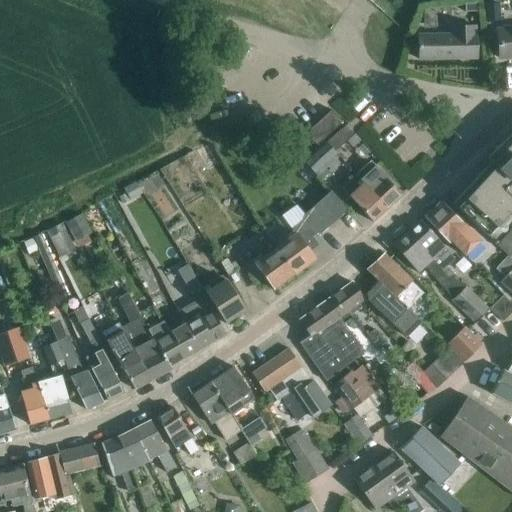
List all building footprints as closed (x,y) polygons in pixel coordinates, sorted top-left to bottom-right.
[(476,3),(464,3),(464,12),(476,11),(476,3)] [(450,26),(450,34),(417,35),(418,59),(475,58),(474,25),(450,26)] [(511,28),(496,30),(498,58),(511,56),(511,28)] [(331,110),(305,133),(315,145),(341,122),(331,110)] [(353,134),(345,126),(326,142),(334,150),(346,140),(352,147),(360,140),(354,133),(353,134)] [(452,204),(486,236),(511,207),(511,132),(493,151),(499,156),(493,162),(491,161),(452,204)] [(324,139),(301,159),(314,175),(315,174),(321,180),(329,174),(323,167),(337,155),(334,150),(326,142),(324,139)] [(370,161),(356,175),(386,208),(401,195),(370,161)] [(341,187),(358,207),(371,221),(386,208),(356,175),(341,187)] [(134,182),(117,192),(123,203),(140,193),(134,182)] [(277,196),(286,208),(301,197),(292,185),(277,196)] [(322,198),(338,217),(347,210),(330,190),(322,198)] [(311,207),(328,227),(338,217),(322,198),(311,207)] [(480,241),(441,201),(423,217),(448,243),(449,241),(464,256),(480,241)] [(303,214),(320,234),(328,227),(311,207),(303,214)] [(64,223),(76,243),(92,234),(80,214),(64,223)] [(123,237),(132,234),(127,218),(117,222),(123,237)] [(420,220),(407,232),(446,278),(450,274),(452,273),(446,266),(454,259),(444,247),(420,220)] [(294,234),(274,249),(293,274),(314,259),(309,251),(317,245),(305,229),(300,221),(290,229),(294,234)] [(46,231),(59,257),(74,249),(61,224),(46,231)] [(511,230),(498,246),(508,256),(511,252),(511,230)] [(393,245),(406,260),(417,272),(425,265),(439,281),(438,282),(446,291),(456,281),(450,274),(446,278),(407,232),(393,245)] [(41,233),(33,236),(56,292),(63,289),(61,285),(62,284),(41,233)] [(242,265),(246,272),(258,288),(267,281),(273,289),(293,274),(274,249),(255,263),(252,258),(242,265)] [(366,269),(377,282),(387,289),(407,309),(408,308),(423,293),(396,270),(397,269),(383,254),(366,269)] [(511,267),(499,282),(511,293),(511,267)] [(193,277),(186,282),(191,289),(198,285),(193,277)] [(205,294),(213,306),(224,323),(245,310),(234,293),(225,280),(205,294)] [(351,281),(331,296),(343,314),(345,313),(347,316),(354,311),(352,308),(359,303),(354,296),(359,292),(351,281)] [(377,282),(365,295),(367,300),(393,324),(407,337),(421,321),(408,308),(407,309),(387,289),(377,282)] [(83,313),(92,309),(80,285),(71,289),(83,313)] [(451,300),(460,308),(474,323),(488,309),(474,295),(464,286),(451,300)] [(127,292),(117,298),(128,322),(120,327),(133,351),(149,380),(170,369),(168,366),(150,333),(148,330),(127,292)] [(511,304),(503,295),(489,308),(502,321),(511,311),(511,304)] [(195,301),(177,311),(184,324),(197,349),(224,334),(202,296),(201,297),(195,301)] [(330,297),(298,320),(309,336),(299,342),(325,380),(327,379),(362,351),(342,323),(347,320),(330,297)] [(147,317),(162,309),(157,300),(142,308),(147,317)] [(73,377),(77,390),(84,409),(103,402),(103,401),(102,401),(86,372),(82,374),(65,337),(57,318),(48,322),(54,335),(51,336),(53,342),(61,361),(69,378),(73,377)] [(88,319),(79,323),(92,347),(100,343),(88,319)] [(101,331),(124,371),(134,389),(149,380),(133,351),(120,327),(117,322),(101,331)] [(148,330),(150,333),(168,366),(183,357),(169,332),(167,333),(161,323),(148,330)] [(184,324),(169,332),(183,357),(197,349),(184,324)] [(463,326),(445,344),(448,348),(463,362),(481,344),(463,326)] [(0,333),(0,357),(3,367),(27,359),(17,328),(0,333)] [(53,342),(39,348),(48,367),(61,361),(53,342)] [(290,374),(301,366),(288,348),(278,354),(290,374)] [(448,348),(422,372),(437,387),(463,362),(448,348)] [(90,371),(107,400),(123,392),(99,350),(84,359),(90,371)] [(283,379),(290,374),(278,354),(270,360),(283,379)] [(261,367),(273,386),(283,379),(270,360),(261,367)] [(52,379),(36,384),(48,419),(70,412),(61,381),(69,378),(61,361),(48,367),(52,379)] [(350,372),(333,385),(332,385),(341,397),(335,402),(342,412),(348,407),(349,408),(374,390),(376,393),(380,390),(369,374),(362,365),(351,373),(350,372)] [(232,366),(210,382),(231,415),(243,408),(242,406),(253,398),(249,391),(244,383),(232,366)] [(269,389),(276,399),(308,377),(301,366),(290,374),(283,379),(273,386),(269,389)] [(264,392),(269,389),(273,386),(261,367),(251,373),(262,390),(264,392)] [(20,392),(23,405),(29,424),(48,419),(36,384),(31,368),(21,370),(27,390),(20,392)] [(490,392),(511,403),(511,374),(501,369),(490,392)] [(281,398),(297,421),(304,416),(307,422),(330,406),(313,381),(309,383),(307,380),(309,378),(308,377),(276,399),(277,401),(281,398)] [(0,432),(15,428),(9,409),(5,395),(4,395),(0,382),(0,432)] [(210,382),(191,394),(210,424),(213,422),(224,440),(240,430),(239,428),(231,415),(210,382)] [(439,437),(511,492),(511,427),(483,407),(467,396),(439,437)] [(184,442),(186,446),(191,454),(196,450),(170,408),(156,416),(175,447),(184,442)] [(343,425),(357,445),(370,435),(357,416),(343,425)] [(265,429),(257,417),(239,428),(240,430),(248,442),(249,445),(259,438),(257,434),(265,429)] [(149,420),(133,428),(148,460),(158,455),(159,459),(164,472),(174,468),(158,438),(149,420)] [(399,450),(438,485),(460,463),(421,426),(416,431),(399,450)] [(137,487),(139,486),(148,508),(156,505),(141,468),(139,468),(137,464),(148,460),(133,428),(117,436),(137,487)] [(293,463),(305,483),(327,469),(316,452),(303,432),(286,442),(297,460),(293,463)] [(127,491),(137,487),(117,436),(101,443),(114,474),(119,472),(127,491)] [(249,445),(248,442),(231,452),(239,465),(255,455),(249,445)] [(93,443),(45,456),(54,499),(72,494),(67,473),(80,470),(99,465),(93,443)] [(401,503),(401,504),(407,511),(417,511),(422,509),(405,486),(413,481),(392,451),(373,465),(401,503)] [(26,461),(31,480),(36,499),(43,497),(46,509),(56,507),(54,499),(45,456),(26,461)] [(11,506),(22,504),(23,511),(33,511),(27,483),(22,464),(0,469),(0,501),(9,499),(11,506)] [(393,509),(401,503),(373,465),(353,479),(365,495),(375,509),(387,501),(393,509)] [(171,477),(187,509),(197,505),(181,472),(171,477)] [(417,491),(440,511),(459,511),(461,510),(427,480),(417,491)] [(168,504),(171,511),(177,511),(183,510),(180,500),(168,504)] [(293,511),(314,511),(310,503),(293,511)]
